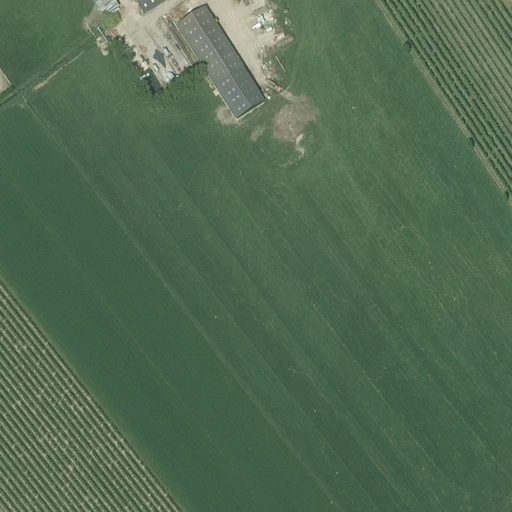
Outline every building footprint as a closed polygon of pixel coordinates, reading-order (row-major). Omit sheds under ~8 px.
[(112,0),(91,0),(103,19),(118,9),(112,0)] [(133,0),(143,16),(169,0),(133,0)] [(214,88),(236,121),(264,103),(204,10),(176,28),(206,74),(214,88)] [(264,20),(271,42),(283,39),(276,17),(264,20)] [(183,76),(194,68),(172,41),(162,49),(183,76)]
